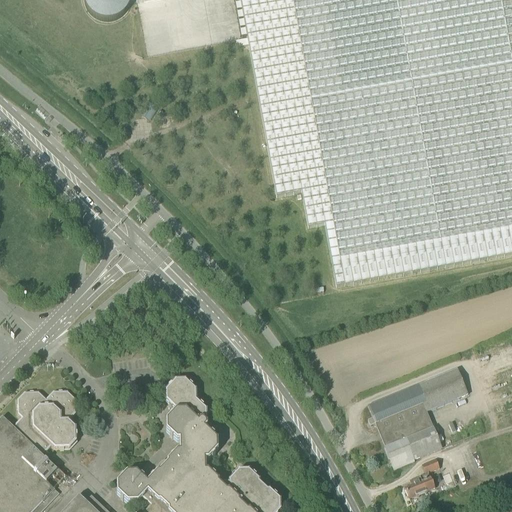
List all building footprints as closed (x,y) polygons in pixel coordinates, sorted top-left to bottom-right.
[(117,21),(124,17),(129,11),(132,3),(132,0),(85,0),(86,5),(89,12),(94,18),(101,21),(108,22),(117,21)] [(511,0),(239,0),(267,153),(274,188),(299,184),(306,219),(331,214),(339,259),(364,254),(370,290),(511,263),(511,0)] [(148,105),(141,115),(150,121),(157,110),(148,105)] [(372,420),(375,425),(376,425),(385,449),(384,449),(394,472),(414,464),(413,462),(441,450),(433,430),(426,414),(467,396),(456,371),(367,408),(372,420)] [(280,511),(281,511),(281,501),(277,498),(277,497),(275,494),(274,495),(270,491),(268,491),(260,484),(260,482),(256,478),(257,477),(254,475),(253,475),(249,472),(239,472),(235,476),(234,475),(232,478),(232,479),(229,482),(229,485),(219,485),(219,483),(215,479),(216,478),(213,476),(212,476),(208,473),(206,473),(206,463),(208,463),(212,459),(213,460),(215,457),(215,456),(218,452),(218,442),(214,438),(215,438),(212,435),(211,436),(206,431),(208,429),(207,425),(206,424),(207,422),(207,412),(203,408),(204,407),(201,405),(200,405),(197,402),(196,392),(192,388),(193,387),(190,385),(186,382),(175,382),(172,386),(171,385),(168,388),(169,389),(165,392),(165,403),(169,407),(172,410),(172,409),(176,413),(172,416),(169,419),(170,419),(166,423),(166,434),(170,437),(170,438),(172,441),(173,440),(177,444),(179,444),(179,453),(177,453),(174,457),(173,456),(170,459),(171,460),(168,463),(167,463),(164,463),(156,471),(157,474),(154,478),(153,477),(150,480),(151,481),(148,484),(144,481),(145,480),(142,478),(141,478),(137,475),(127,475),(123,479),(123,478),(120,481),(120,482),(117,485),(117,496),(121,500),(120,500),(123,503),(124,502),(128,506),(138,506),(142,502),(150,509),(147,511),(105,511),(91,499),(82,509),(74,501),(63,511),(280,511)] [(0,511),(35,511),(56,490),(67,479),(43,457),(51,449),(55,452),(60,452),(60,453),(64,452),(69,452),(74,447),(72,445),(76,441),(76,439),(77,439),(77,435),(76,435),(76,429),(69,422),(76,415),(76,410),(76,406),(75,406),(75,400),(68,393),(62,393),(62,392),(58,393),(53,394),(46,401),(39,394),(33,394),(33,393),(30,393),(30,394),(24,394),(17,402),(17,407),(16,407),(16,411),(17,411),(17,417),(21,420),(13,428),(2,418),(0,420),(0,511)] [(428,475),(439,470),(435,461),(421,467),(425,476),(409,482),(412,487),(404,490),(408,501),(434,490),(428,475)]
